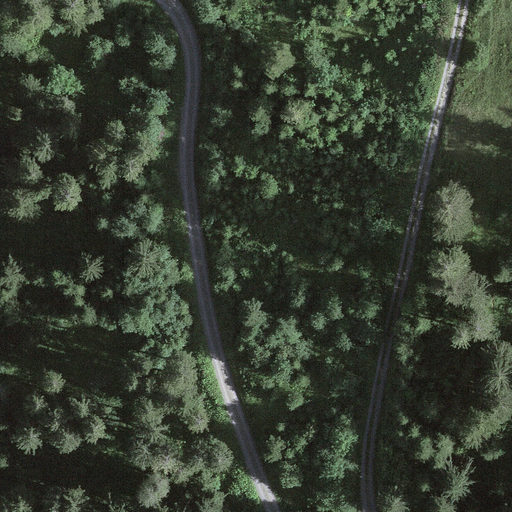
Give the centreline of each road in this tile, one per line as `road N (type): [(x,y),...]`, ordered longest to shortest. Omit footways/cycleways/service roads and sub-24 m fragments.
road 1 (track): [(168,0),(186,33),(186,194),(216,350),(272,511)]
road 2 (track): [(371,511),(371,438),(463,0)]
